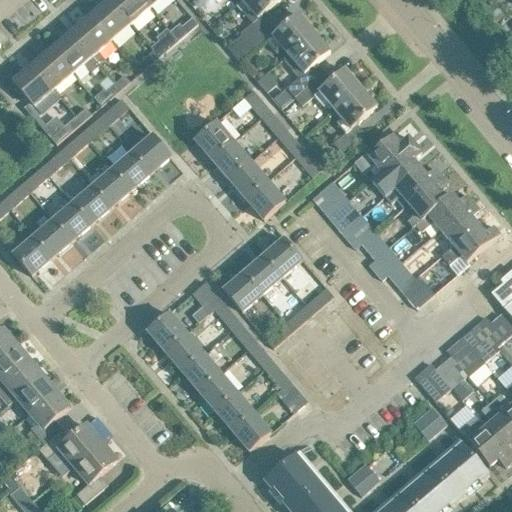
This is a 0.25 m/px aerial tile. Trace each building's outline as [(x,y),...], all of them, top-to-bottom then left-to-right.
[(130,28),(150,11),(140,0),(112,0),(109,3),(130,28)] [(140,0),(150,11),(162,0),(140,0)] [(233,57),(271,25),(264,17),(283,0),(244,0),(241,3),(249,12),(245,16),(253,25),(241,36),(226,49),(233,57)] [(111,44),(130,28),(109,3),(90,19),(111,44)] [(314,36),(299,17),(278,34),(271,25),(233,57),(242,67),(256,54),(268,44),(277,55),(282,51),(288,58),(314,36)] [(99,69),(100,68),(97,64),(102,60),(98,55),(111,44),(90,19),(71,35),(99,69)] [(188,36),(198,27),(192,20),(182,29),(188,36)] [(159,61),(169,52),(177,45),(166,32),(155,41),(158,44),(150,51),(153,54),(159,61)] [(99,69),(71,35),(52,52),(73,77),(84,67),(91,76),(99,69)] [(318,81),(310,72),(330,55),(314,36),(284,62),(300,81),(288,91),(295,100),(318,81)] [(54,93),(73,77),(52,52),(33,68),(54,93)] [(149,69),(159,61),(153,54),(144,62),(149,69)] [(41,118),(61,101),(54,93),(33,68),(13,85),(34,109),(41,118)] [(361,91),(345,72),(325,89),(318,81),(295,100),(302,109),(315,99),(324,109),(329,105),(335,113),(361,91)] [(120,93),(130,85),(125,78),(114,87),(120,93)] [(102,109),(120,93),(114,87),(106,94),(104,92),(94,100),(102,109)] [(341,155),(364,136),(357,127),(377,110),(361,91),(335,113),(342,121),(337,125),(346,135),(334,146),(341,155)] [(262,122),(271,114),(253,93),(244,101),(262,122)] [(286,94),(275,103),(282,112),(293,103),(286,94)] [(121,101),(108,113),(115,122),(129,110),(121,101)] [(82,126),(92,118),(86,111),(76,119),(82,126)] [(57,147),(82,126),(76,119),(51,141),(57,147)] [(101,119),(88,131),(95,139),(109,127),(101,119)] [(279,142),(288,134),(276,120),(267,128),(279,142)] [(213,164),(234,146),(216,126),(195,144),(213,164)] [(68,148),(75,156),(89,145),(82,136),(68,148)] [(152,177),(171,160),(152,138),(133,155),(152,177)] [(401,147),(393,138),(369,159),(367,156),(354,166),(364,177),(375,167),(383,176),(415,148),(409,140),(401,147)] [(296,162),(305,154),(293,140),(284,148),(296,162)] [(230,184),(251,166),(234,146),(213,164),(230,184)] [(386,201),(421,171),(414,162),(422,156),(415,148),(383,176),(372,185),(386,201)] [(69,162),(62,153),(48,165),(56,174),(69,162)] [(132,194),(152,177),(133,155),(113,172),(132,194)] [(322,173),(310,160),(301,168),(312,181),(322,173)] [(247,204),(268,185),(251,166),(230,184),(247,204)] [(28,182),(36,191),(50,179),(42,170),(28,182)] [(427,178),(421,171),(386,201),(391,207),(401,198),(409,207),(433,186),(441,179),(435,171),(427,178)] [(112,211),(132,194),(113,172),(93,189),(112,211)] [(423,223),(428,219),(428,218),(440,207),(447,202),(446,200),(440,194),(448,187),(441,179),(433,186),(409,207),(417,216),(407,224),(413,231),(417,228),(416,228),(422,223),(423,223)] [(264,224),(272,216),(285,205),(268,185),(247,204),(264,224)] [(327,206),(341,195),(333,185),(319,197),(327,206)] [(8,199),(16,208),(30,196),(22,187),(8,199)] [(92,228),(112,211),(93,189),(73,206),(92,228)] [(459,205),(452,196),(446,200),(447,202),(440,207),(428,218),(428,219),(423,223),(422,223),(416,228),(417,228),(422,235),(434,225),(441,233),(462,215),(473,205),(467,198),(459,205)] [(0,221),(10,213),(2,204),(0,206),(0,221)] [(454,249),(461,244),(479,228),(472,220),(480,213),(473,205),(462,215),(441,233),(454,249)] [(72,245),(92,228),(73,206),(53,224),(72,245)] [(360,230),(366,225),(358,216),(352,221),(360,230)] [(352,236),(360,230),(352,221),(344,227),(352,236)] [(52,262),(72,245),(53,224),(34,241),(52,262)] [(485,236),(479,228),(461,244),(454,249),(442,259),(458,277),(470,268),(468,265),(500,238),(493,229),(485,236)] [(32,279),(52,262),(34,241),(14,258),(32,279)] [(283,281),(303,264),(284,242),(264,259),(283,281)] [(387,261),(393,256),(385,247),(378,252),(387,261)] [(379,267),(387,261),(378,252),(371,258),(379,267)] [(262,298),(283,281),(264,259),(244,277),(262,298)] [(242,315),(262,298),(244,277),(224,294),(242,315)] [(415,282),(412,277),(405,283),(413,292),(405,298),(417,313),(435,298),(419,279),(415,282)] [(511,281),(493,297),(511,318),(511,281)] [(405,298),(413,292),(405,283),(398,289),(405,298)] [(214,314),(223,306),(206,285),(193,297),(209,316),(213,313),(214,314)] [(314,318),(328,306),(320,297),(307,309),(314,318)] [(230,334),(240,326),(228,312),(219,320),(230,334)] [(286,326),(294,335),(308,323),(300,314),(286,326)] [(165,355),(187,337),(170,317),(148,335),(165,355)] [(511,336),(511,329),(508,325),(501,318),(491,326),(486,321),(479,327),(484,333),(487,330),(493,336),(484,344),(491,352),(496,347),(497,349),(511,336)] [(484,333),(479,327),(472,333),(477,339),(468,346),(484,366),(497,355),(494,352),(497,349),(496,347),(491,352),(484,344),(493,336),(487,330),(484,333)] [(0,362),(18,347),(4,331),(0,335),(0,362)] [(266,343),(274,352),(288,340),(280,331),(266,343)] [(236,340),(247,354),(257,346),(245,332),(236,340)] [(182,375),(204,357),(187,337),(165,355),(182,375)] [(469,379),(484,366),(468,346),(457,355),(463,362),(454,370),(460,377),(464,373),(469,379)] [(5,385),(29,364),(27,361),(28,360),(18,347),(0,362),(0,389),(5,386),(5,385)] [(274,366),(262,352),(253,360),(264,374),(274,366)] [(460,377),(454,370),(463,362),(457,355),(437,372),(453,391),(465,381),(466,382),(469,379),(464,373),(460,377)] [(199,395),(221,377),(204,357),(182,375),(199,395)] [(32,368),(29,364),(5,385),(5,386),(0,389),(0,399),(9,409),(18,401),(44,379),(34,367),(32,368)] [(277,396),(278,397),(290,386),(279,372),(269,380),(280,393),(277,396)] [(436,405),(453,391),(437,372),(420,387),(436,405)] [(216,415),(238,397),(221,377),(199,395),(216,415)] [(31,416),(56,396),(53,392),(54,391),(44,379),(18,401),(31,416)] [(278,397),(294,417),(307,406),(290,386),(278,397)] [(59,399),(56,396),(31,416),(39,425),(31,432),(45,448),(58,437),(63,433),(55,424),(71,410),(60,398),(59,399)] [(233,435),(255,417),(238,397),(216,415),(233,435)] [(511,408),(511,409),(501,398),(492,405),(511,428),(511,408)] [(511,460),(511,428),(492,405),(482,414),(491,426),(486,430),(504,451),(511,460)] [(437,436),(447,428),(433,411),(429,414),(423,419),(414,427),(428,443),(428,444),(437,436)] [(250,455),(271,436),(255,417),(233,435),(250,455)] [(480,435),(470,425),(460,434),(490,469),(498,462),(505,470),(511,464),(511,460),(504,451),(486,430),(480,435)] [(89,432),(87,429),(66,446),(58,437),(45,448),(39,453),(47,463),(60,452),(74,470),(102,447),(99,444),(101,442),(92,430),(89,432)] [(85,508),(104,491),(96,482),(117,465),(102,447),(74,470),(89,487),(77,498),(85,508)] [(385,511),(445,511),(449,509),(451,511),(459,504),(464,500),(468,497),(466,495),(472,489),(475,487),(479,484),(480,486),(489,478),(463,447),(450,458),(447,460),(437,469),(433,472),(424,479),(418,485),(412,490),(403,497),(399,501),(389,509),(386,511),(385,511)] [(296,457),(265,484),(272,493),(274,492),(279,497),(285,504),(283,506),(288,511),(342,511),(334,502),(321,487),(309,472),(296,457)] [(380,484),(376,479),(366,467),(357,475),(354,478),(348,483),(362,500),(371,492),(380,484)] [(20,505),(25,500),(18,492),(10,499),(13,503),(20,505)]
